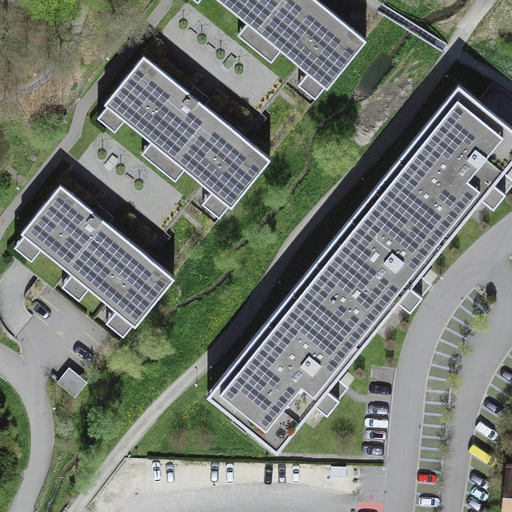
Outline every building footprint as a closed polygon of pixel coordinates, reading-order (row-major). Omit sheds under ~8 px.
[(365,42),(313,0),(192,0),(197,4),(200,0),(216,0),(247,25),(238,36),(271,62),(280,51),(309,74),(300,86),(315,98),(324,87),(327,89),(365,42)] [(270,161),(144,59),(105,106),(108,107),(98,119),(115,132),(124,121),(152,144),(142,155),(175,182),(184,171),(212,194),(202,205),(219,218),(228,206),(231,209),(270,161)] [(511,129),(459,87),(380,186),(446,239),(511,156),(511,129)] [(380,186),(295,297),(361,350),(446,239),(380,186)] [(175,281),(60,189),(23,235),(26,237),(15,250),(31,262),(41,251),(72,276),(63,287),(79,301),(89,290),(117,313),(107,324),(124,338),(133,327),(135,329),(175,281)] [(295,297),(213,398),(279,451),(361,350),(295,297)] [(92,380),(73,363),(55,383),(74,400),(92,380)] [(511,511),(511,457),(509,457),(503,511),(511,511)]
